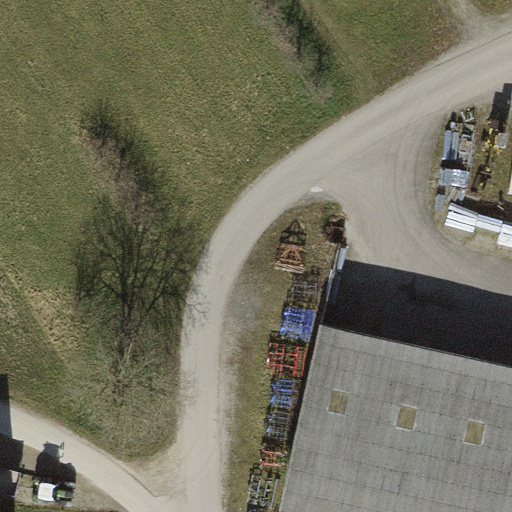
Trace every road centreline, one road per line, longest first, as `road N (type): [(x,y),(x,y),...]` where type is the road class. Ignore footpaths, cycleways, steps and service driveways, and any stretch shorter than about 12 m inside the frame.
road 1 (residential): [(204,511),(206,342),(225,267),(265,208),(354,133),(511,54)]
road 2 (unclassified): [(153,511),(98,466),(0,416)]
